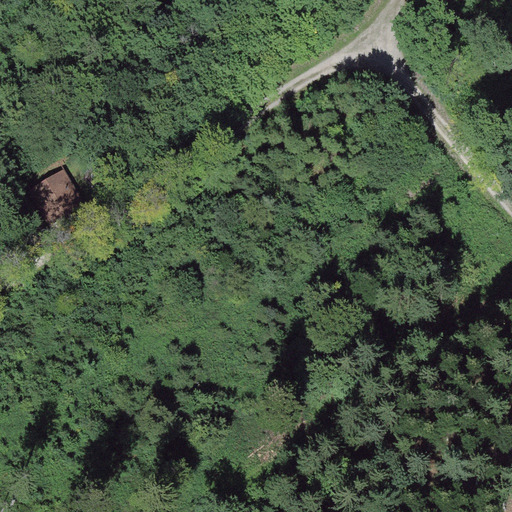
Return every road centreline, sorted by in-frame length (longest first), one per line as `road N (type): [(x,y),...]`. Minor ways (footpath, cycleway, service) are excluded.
road 1 (track): [(393,0),(369,35),(57,255),(0,285)]
road 2 (track): [(369,35),(511,210)]
